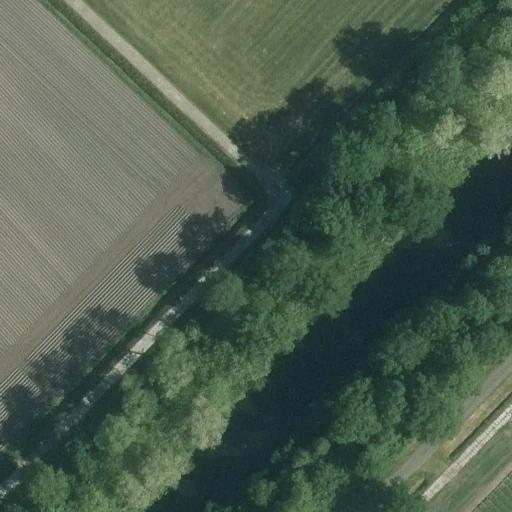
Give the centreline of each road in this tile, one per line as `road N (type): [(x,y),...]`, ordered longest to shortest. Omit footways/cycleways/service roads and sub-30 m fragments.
road 1 (track): [(0,461),(268,187),(70,0)]
road 2 (unclassified): [(364,511),(511,361)]
